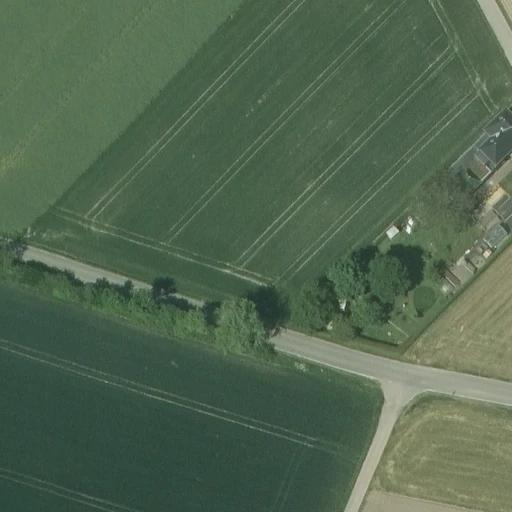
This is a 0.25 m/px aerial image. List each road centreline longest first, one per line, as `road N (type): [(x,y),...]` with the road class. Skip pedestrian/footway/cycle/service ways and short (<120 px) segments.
road 1 (unclassified): [(0,251),(339,358),(511,396)]
road 2 (track): [(350,511),(404,374)]
